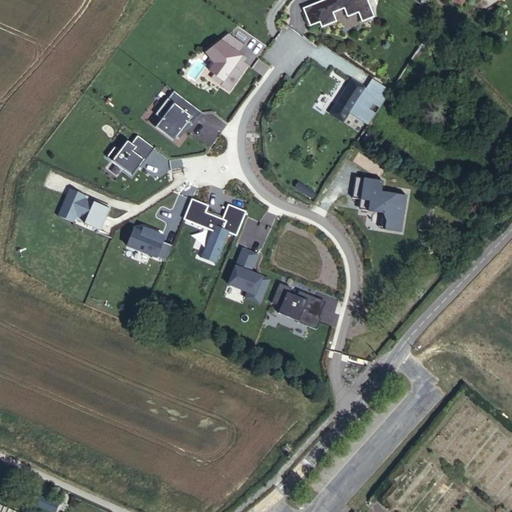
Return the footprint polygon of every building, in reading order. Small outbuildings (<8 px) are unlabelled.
[(301,0),(307,16),(317,13),(319,18),(333,13),(331,5),(343,1),(345,9),(356,5),(359,15),(373,11),(369,0),(301,0)] [(250,64),(244,45),(227,33),(198,54),(184,76),(198,85),(203,78),(231,91),(250,64)] [(358,76),(331,112),(344,121),(351,111),(368,122),(377,109),(372,106),(376,100),(380,103),(392,85),(378,76),(370,85),(358,76)] [(159,111),(170,119),(166,124),(179,134),(182,136),(194,120),(195,121),(204,109),(177,88),(159,111)] [(156,144),(139,131),(133,139),(130,137),(122,147),(117,143),(109,153),(133,171),(141,161),(140,160),(144,155),(147,156),(156,144)] [(362,195),(361,200),(364,200),(363,206),(384,209),(383,217),(404,220),(408,191),(383,187),(384,177),(357,173),(354,194),(362,195)] [(210,202),(193,196),(185,217),(213,228),(204,251),(220,257),(231,230),(239,233),(248,209),(230,201),(224,216),(207,209),(210,202)] [(493,215),(485,224),(491,231),(500,222),(493,215)] [(143,230),(136,227),(129,243),(169,258),(175,243),(165,239),(167,235),(156,230),(156,229),(145,225),(143,230)] [(259,251),(244,245),(229,281),(249,289),(246,295),(261,300),(271,276),(252,269),(259,251)] [(289,282),(282,279),(274,299),(283,303),(280,310),(300,318),(299,320),(318,327),(323,316),(320,315),(325,302),(306,294),(304,299),(296,296),(298,291),(287,287),(289,282)] [(307,291),(306,294),(325,302),(327,299),(307,291)]
